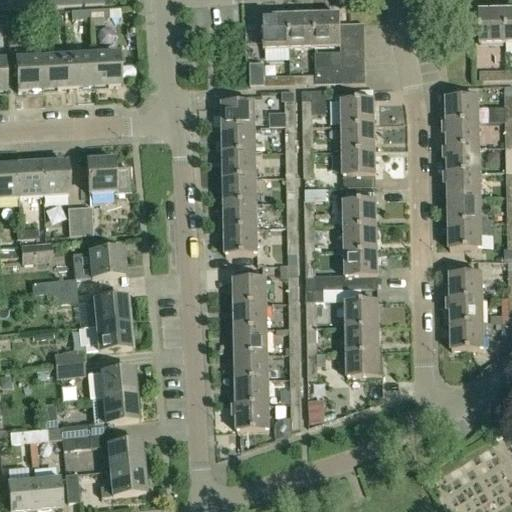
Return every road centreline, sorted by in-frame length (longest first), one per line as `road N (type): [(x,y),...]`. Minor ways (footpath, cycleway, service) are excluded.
road 1 (residential): [(432,424),(423,372),(416,108),(396,0)]
road 2 (residential): [(203,511),(182,153),(169,125)]
road 3 (residential): [(207,511),(432,424)]
road 4 (residential): [(0,134),(169,125)]
road 5 (residential): [(169,125),(162,0)]
